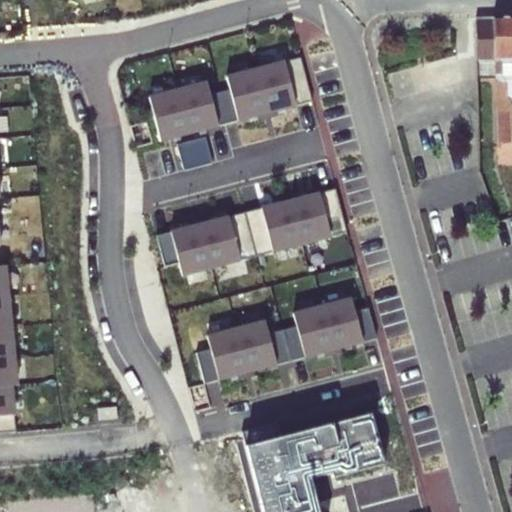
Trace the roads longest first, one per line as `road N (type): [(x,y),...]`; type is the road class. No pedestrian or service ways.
road 1 (residential): [(281,0),(69,51),(105,155),(113,310),(170,428),(194,511)]
road 2 (residential): [(477,511),(342,17),(330,1)]
